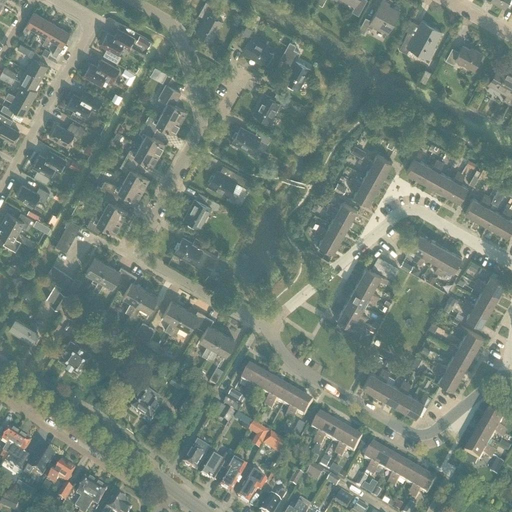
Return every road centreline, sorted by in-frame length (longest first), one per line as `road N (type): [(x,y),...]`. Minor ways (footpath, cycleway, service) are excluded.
road 1 (residential): [(506,372),(421,438),(304,375),(258,324)]
road 2 (residential): [(511,266),(408,207),(258,324)]
road 3 (residential): [(0,191),(89,32),(88,22),(50,0)]
road 4 (residential): [(258,324),(128,247)]
road 5 (residential): [(128,247),(202,117)]
road 6 (residential): [(202,117),(174,32),(126,0)]
road 7 (residential): [(113,445),(103,458),(88,454),(0,396)]
road 8 (tertiary): [(113,445),(0,373)]
